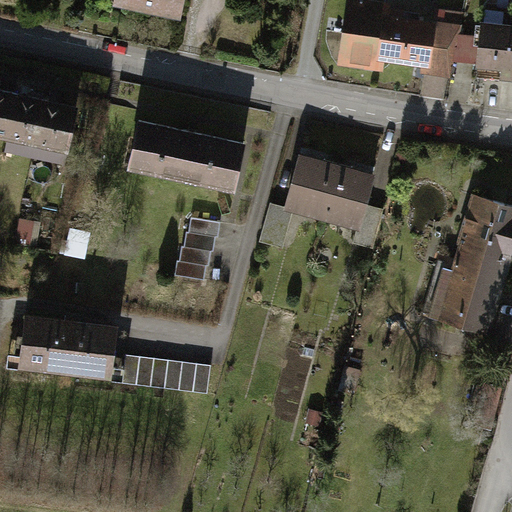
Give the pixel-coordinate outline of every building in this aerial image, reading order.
[(195,0),(133,0),(192,14),(195,0)] [(392,7),(363,0),(351,0),(339,52),(379,61),(382,51),(392,7)] [(392,7),(382,51),(431,63),(442,19),(392,7)] [(431,63),(429,72),(449,76),(461,23),(442,19),(431,63)] [(511,26),(484,24),(480,70),(511,72),(511,26)] [(449,76),(429,72),(423,98),(442,103),(449,76)] [(0,138),(12,141),(23,89),(0,83),(0,138)] [(12,141),(42,148),(53,95),(23,89),(12,141)] [(42,148),(72,154),(83,101),(53,95),(42,148)] [(138,122),(128,169),(242,195),(253,149),(138,122)] [(325,217),(338,169),(299,158),(286,206),(325,217)] [(364,228),(377,179),(338,169),(325,217),(364,228)] [(447,312),(508,328),(511,314),(511,200),(478,192),(447,312)] [(298,209),(286,206),(278,204),(268,241),(288,246),(298,209)] [(199,216),(197,231),(221,233),(225,233),(226,218),(199,216)] [(22,238),(39,240),(41,224),(24,222),(22,238)] [(193,231),(192,246),(216,248),(220,248),(221,233),(197,231),(193,231)] [(188,246),(187,261),(211,263),(215,263),(216,248),(192,246),(188,246)] [(182,261),(181,276),(209,278),(211,263),(187,261),(182,261)] [(38,313),(33,358),(127,369),(128,353),(132,324),(38,313)] [(128,353),(127,369),(125,381),(209,390),(212,363),(128,353)] [(507,376),(486,371),(477,407),(498,412),(507,376)]
